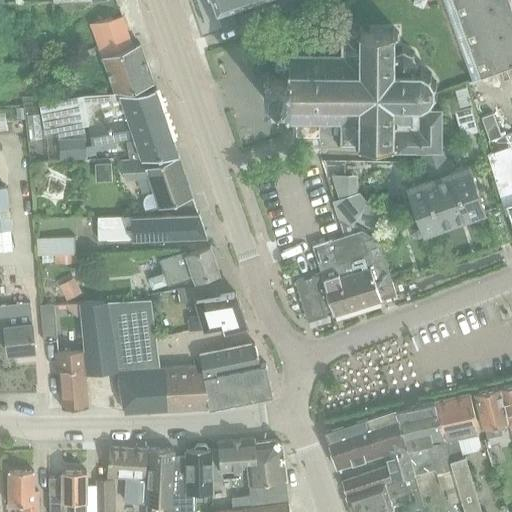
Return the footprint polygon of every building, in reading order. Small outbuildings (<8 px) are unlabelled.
[(212,0),(224,31),(238,26),(231,7),(251,0),(212,0)] [(451,0),(454,6),(464,3),(468,15),(458,18),(464,34),(474,31),(478,42),(468,46),(474,62),(484,58),(489,71),(485,72),(486,74),(511,64),(511,8),(509,0),(451,0)] [(85,1),(62,1),(62,9),(86,9),(85,1)] [(90,21),(97,44),(136,31),(128,8),(90,21)] [(394,152),(421,152),(421,151),(442,152),(442,110),(431,110),(431,103),(429,100),(433,93),(433,83),(428,75),(420,71),(413,71),(415,63),(411,53),(401,51),(396,51),(396,42),(398,42),(398,33),(397,33),(397,31),(385,31),(385,26),(368,26),(368,32),(342,32),(342,54),(283,53),(280,55),(276,58),(275,61),(275,66),(276,69),(282,75),(265,75),(265,100),(272,100),(272,104),(275,107),(279,107),(282,103),(282,100),(286,100),(286,105),(287,105),(287,121),(285,123),(286,124),(289,122),(296,122),(296,137),(318,138),(319,139),(321,145),(321,146),(337,146),(339,147),(341,144),(367,144),(367,150),(383,150),(383,144),(394,144),(394,152)] [(136,31),(97,44),(105,65),(144,52),(136,30),(136,31)] [(105,65),(113,88),(151,74),(143,52),(105,65)] [(94,146),(133,138),(131,133),(167,121),(156,89),(147,92),(131,93),(104,93),(83,96),(39,104),(45,133),(58,131),(60,139),(85,139),(84,125),(88,124),(94,146)] [(479,132),(472,108),(455,113),(462,137),(479,132)] [(127,142),(130,154),(149,155),(153,162),(178,153),(167,121),(131,133),(133,138),(134,141),(127,142)] [(493,126),(480,127),(483,149),(496,147),(493,126)] [(87,160),(86,139),(85,139),(60,139),(61,161),(87,160)] [(484,212),(478,193),(468,166),(454,171),(450,160),(445,162),(442,152),(421,151),(421,152),(431,179),(407,187),(417,216),(410,218),(407,226),(409,233),(416,236),(484,212)] [(159,208),(174,203),(193,197),(178,153),(153,162),(149,155),(130,154),(131,159),(121,159),(126,179),(148,178),(159,208)] [(511,173),(508,159),(485,165),(496,208),(511,203),(511,193),(509,184),(511,182),(511,173)] [(111,163),(95,163),(96,180),(112,179),(111,163)] [(383,207),(366,204),(367,201),(360,192),(357,192),(357,175),(333,175),(340,198),(333,200),(338,217),(353,225),(356,220),(378,232),(383,207)] [(121,195),(147,191),(145,181),(120,184),(121,195)] [(0,251),(11,250),(10,234),(8,216),(5,186),(0,186),(0,251)] [(99,240),(206,236),(199,214),(198,214),(98,218),(99,240)] [(296,281),(309,323),(381,300),(380,299),(395,294),(377,235),(371,236),(362,230),(331,241),(312,247),(320,274),(296,281)] [(74,237),(36,238),(37,255),(75,254),(74,237)] [(210,247),(161,264),(169,287),(194,278),(196,281),(219,274),(210,247)] [(222,281),(178,290),(180,303),(194,301),(199,317),(187,319),(189,332),(222,326),(224,330),(246,324),(236,293),(226,295),(222,281)] [(152,299),(150,299),(81,303),(84,351),(86,351),(86,374),(112,371),(118,371),(119,375),(125,412),(174,410),(166,370),(197,369),(199,380),(206,379),(207,384),(250,373),(248,366),(254,365),(256,372),(268,371),(266,364),(261,365),(254,342),(199,354),(202,366),(161,368),(152,299)] [(31,302),(0,305),(0,339),(6,339),(8,354),(22,352),(24,355),(33,354),(34,351),(36,351),(31,302)] [(45,307),(48,344),(61,343),(58,306),(45,307)] [(462,307),(423,320),(426,330),(466,317),(462,307)] [(60,353),(63,408),(88,407),(86,380),(86,374),(86,351),(84,351),(60,353)] [(166,370),(174,410),(208,408),(274,395),(268,371),(256,372),(254,365),(248,366),(250,373),(207,384),(206,379),(199,380),(197,369),(166,370)] [(511,385),(500,388),(508,424),(509,425),(511,424),(511,385)] [(500,388),(473,394),(483,429),(485,429),(487,437),(502,434),(500,426),(508,424),(500,388)] [(482,446),(479,431),(469,395),(433,403),(457,485),(462,502),(464,511),(481,511),(465,456),(462,457),(461,455),(479,451),(482,446)] [(451,505),(462,502),(457,485),(433,403),(394,411),(414,474),(436,468),(442,489),(446,488),(451,505)] [(414,474),(394,411),(372,419),(378,439),(383,454),(387,467),(367,473),(372,488),(414,474)] [(379,455),(383,454),(378,439),(372,419),(324,434),(335,469),(379,455)] [(243,460),(248,460),(257,459),(255,442),(255,439),(218,441),(219,448),(212,449),(213,471),(215,471),(216,480),(224,480),(224,471),(243,470),(243,460)] [(235,510),(288,503),(282,444),(277,440),(276,441),(255,442),(257,459),(248,460),(251,496),(234,498),(235,510)] [(107,474),(126,475),(125,502),(144,503),(145,476),(144,476),(145,449),(109,447),(107,474)] [(168,496),(171,451),(148,449),(144,511),(175,511),(176,507),(163,506),(164,496),(168,496)] [(186,450),(187,470),(188,492),(182,492),(183,511),(193,511),(193,493),(214,492),(213,471),(212,449),(186,450)] [(49,477),(49,498),(49,511),(64,511),(64,502),(74,502),(73,511),(86,511),(87,471),(61,471),(61,477),(49,477)] [(39,511),(39,507),(39,505),(37,505),(37,492),(34,492),(34,472),(9,472),(9,506),(23,506),(23,511),(39,511)] [(367,473),(340,482),(345,497),(372,488),(367,473)] [(350,511),(381,511),(393,508),(389,498),(403,493),(404,494),(413,491),(418,508),(425,506),(419,487),(414,474),(372,488),(345,497),(350,511)] [(99,482),(98,511),(115,511),(115,482),(99,482)] [(289,511),(288,503),(235,510),(215,511),(214,511),(289,511)]
